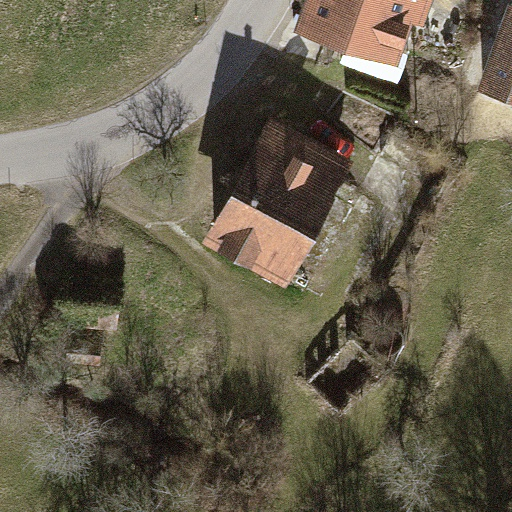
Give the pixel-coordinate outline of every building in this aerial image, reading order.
[(307,0),(300,22),(388,53),(402,15),(419,21),(426,0),(307,0)] [(511,10),(508,9),(480,95),(511,105),(511,10)] [(263,120),(197,231),(280,280),(346,168),(263,120)] [(464,183),(380,135),(335,214),(419,262),(464,183)] [(340,266),(322,296),(407,346),(425,315),(340,266)] [(340,437),(394,376),(345,333),(291,394),(340,437)]
